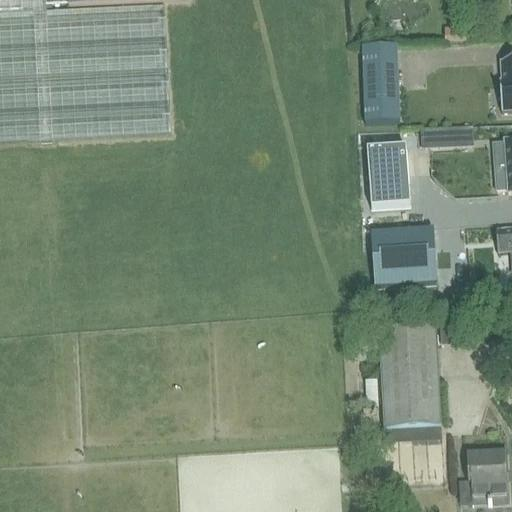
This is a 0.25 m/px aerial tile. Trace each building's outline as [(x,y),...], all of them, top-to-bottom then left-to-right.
[(0,0),(0,146),(171,138),(164,9),(47,15),(45,0),(0,0)] [(68,0),(69,9),(190,4),(189,0),(68,0)] [(397,50),(362,51),(365,127),(399,126),(397,50)] [(499,85),(501,115),(511,114),(511,64),(500,65),(502,85),(499,85)] [(507,144),(504,144),(504,147),(505,147),(507,172),(495,173),(496,194),(508,193),(508,197),(510,196),(511,195),(511,143),(507,144)] [(406,151),(367,154),(371,214),(410,211),(406,151)] [(432,232),(371,237),(375,291),(436,287),(432,232)] [(511,234),(499,235),(500,258),(511,257),(511,234)] [(384,433),(441,430),(436,329),(379,332),(384,433)] [(472,509),(511,506),(509,482),(506,482),(504,455),(466,457),(468,488),(470,488),(472,509)]
